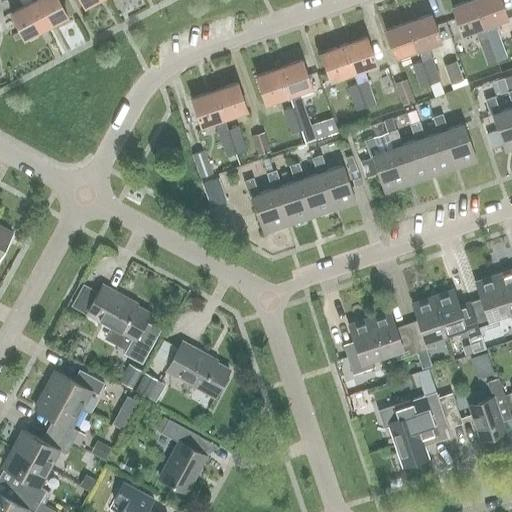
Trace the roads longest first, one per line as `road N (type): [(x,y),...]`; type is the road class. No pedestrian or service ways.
road 1 (residential): [(84,197),(142,90),(162,71),(350,0)]
road 2 (residential): [(263,297),(511,212)]
road 3 (residential): [(335,511),(263,297)]
road 4 (residential): [(263,297),(84,197)]
road 5 (residential): [(0,351),(84,197)]
